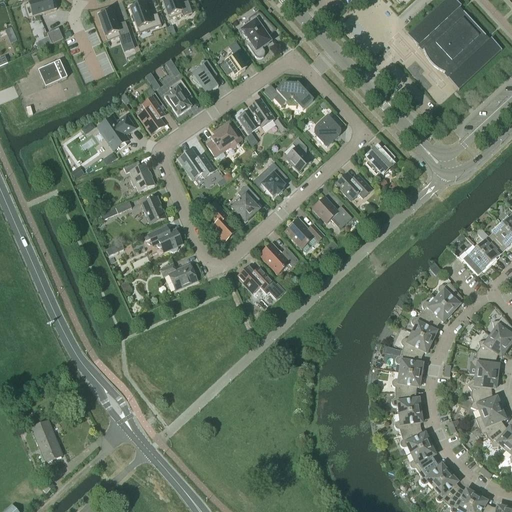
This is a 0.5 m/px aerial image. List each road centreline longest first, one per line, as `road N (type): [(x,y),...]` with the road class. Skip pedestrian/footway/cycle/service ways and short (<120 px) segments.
road 1 (tertiary): [(177,484),(89,380),(0,191)]
road 2 (residential): [(211,267),(158,151),(281,67),(299,65),(311,76)]
road 3 (residential): [(311,76),(364,134),(222,267),(211,267)]
road 4 (residential): [(511,498),(482,489),(441,441),(431,398),(441,344),(477,303)]
road 5 (tertiary): [(417,139),(446,172),(462,171),(511,125)]
